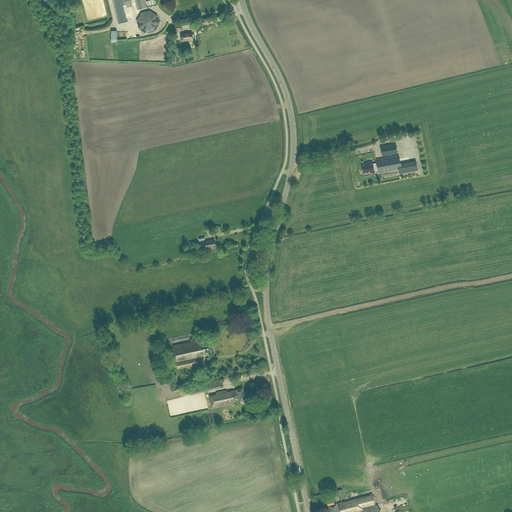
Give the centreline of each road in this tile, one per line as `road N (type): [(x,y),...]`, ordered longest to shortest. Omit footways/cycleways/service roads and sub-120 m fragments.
road 1 (secondary): [(308,511),(266,301),(293,155),(292,117),(242,0)]
road 2 (track): [(269,326),(511,275)]
